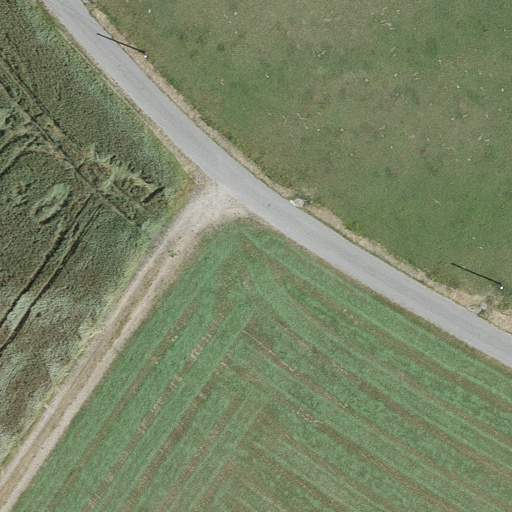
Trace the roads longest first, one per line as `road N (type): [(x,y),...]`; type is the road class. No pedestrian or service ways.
road 1 (track): [(511,353),(241,187),(58,0)]
road 2 (track): [(241,187),(192,222),(0,504)]
